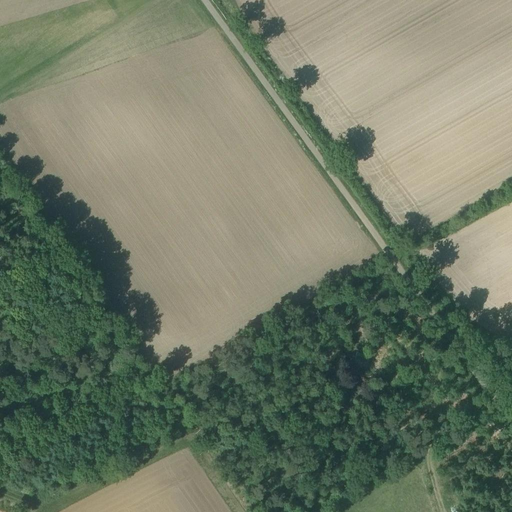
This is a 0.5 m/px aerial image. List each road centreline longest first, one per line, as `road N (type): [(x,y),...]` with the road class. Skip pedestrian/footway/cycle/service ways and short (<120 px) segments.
road 1 (unclassified): [(208,0),(511,415)]
road 2 (track): [(499,397),(429,451),(444,511)]
